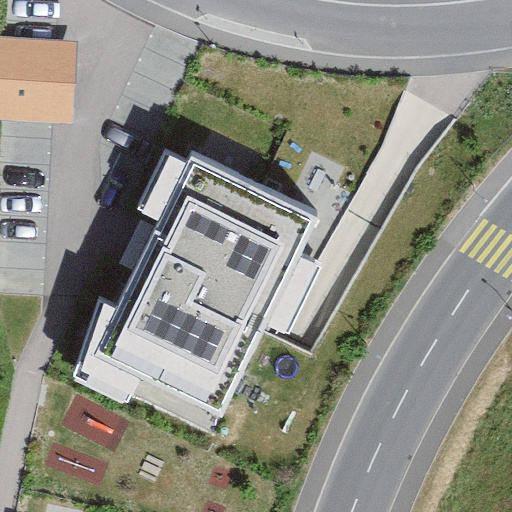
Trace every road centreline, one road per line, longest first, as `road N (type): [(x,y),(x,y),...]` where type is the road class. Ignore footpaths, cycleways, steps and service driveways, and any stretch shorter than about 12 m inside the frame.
road 1 (secondary): [(353,511),(427,354),(511,231)]
road 2 (residential): [(511,24),(366,32),(223,0)]
